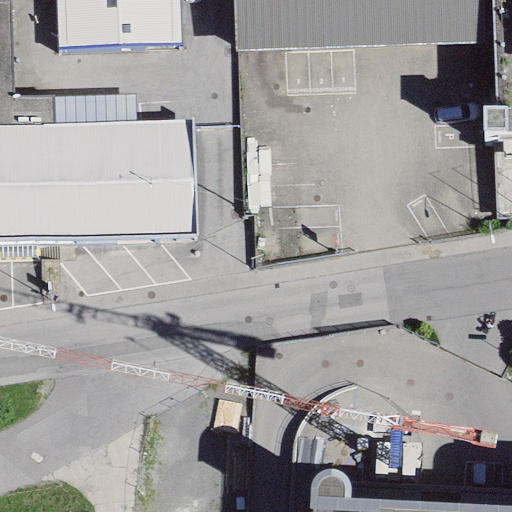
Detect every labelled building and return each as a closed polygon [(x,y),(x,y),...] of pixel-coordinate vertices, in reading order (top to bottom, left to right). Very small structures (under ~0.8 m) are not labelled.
[(178,0),(54,0),(56,48),(180,45),(178,0)] [(483,0),(231,0),(234,50),(485,41),(483,0)] [(481,133),(496,133),(496,142),(511,141),(511,0),(491,0),(495,106),(481,106),(481,133)] [(184,122),(0,124),(0,238),(185,235),(184,122)] [(511,511),(511,509),(308,498),(307,511),(511,511)]
